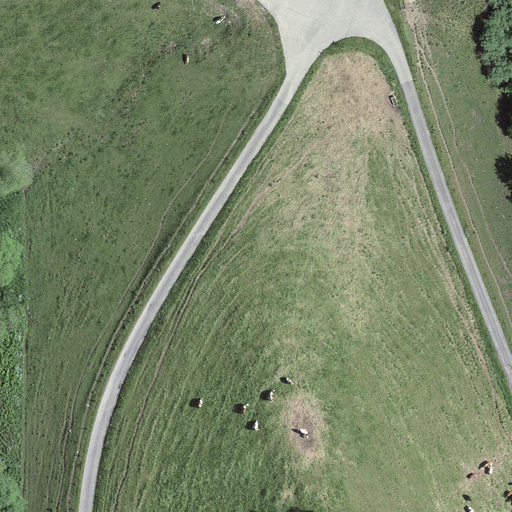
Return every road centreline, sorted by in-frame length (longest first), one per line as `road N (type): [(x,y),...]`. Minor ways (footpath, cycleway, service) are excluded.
road 1 (track): [(341,0),(140,339),(99,439),(89,511)]
road 2 (track): [(511,374),(386,29),(334,0)]
